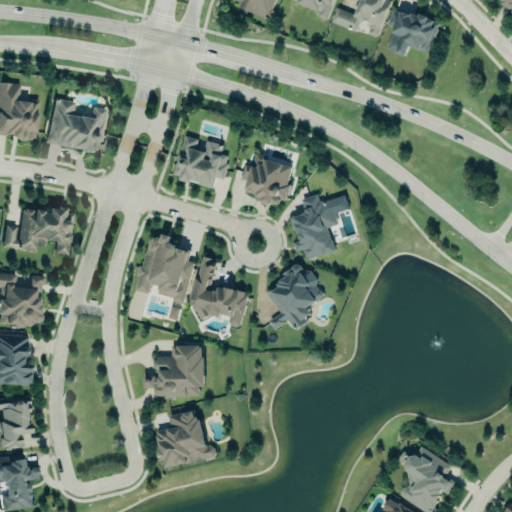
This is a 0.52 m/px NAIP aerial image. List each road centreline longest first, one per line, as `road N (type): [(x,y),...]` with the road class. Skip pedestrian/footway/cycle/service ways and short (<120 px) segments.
road 1 (residential): [(127,135),(61,330),(51,388),(66,482),(82,489),(104,483)]
road 2 (secondary): [(171,72),(265,100),(321,127),(379,162),(511,268)]
road 3 (residential): [(104,483),(124,476),(131,463),(107,356),(105,304),(154,144)]
road 4 (residential): [(251,239),(109,189),(0,167)]
road 5 (secondary): [(511,164),(373,100),(279,71)]
road 6 (secondary): [(150,36),(0,12)]
road 7 (secondary): [(30,46),(171,72)]
